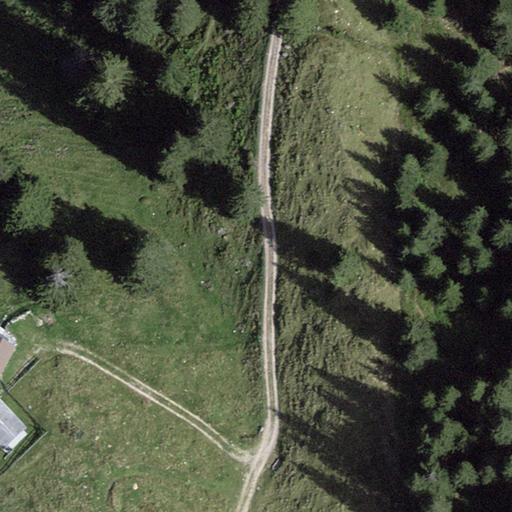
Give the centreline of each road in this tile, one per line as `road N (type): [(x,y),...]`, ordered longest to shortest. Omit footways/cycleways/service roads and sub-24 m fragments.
road 1 (track): [(280,0),(271,91),(274,426),(246,511)]
road 2 (track): [(62,348),(165,400),(246,454),(271,452)]
